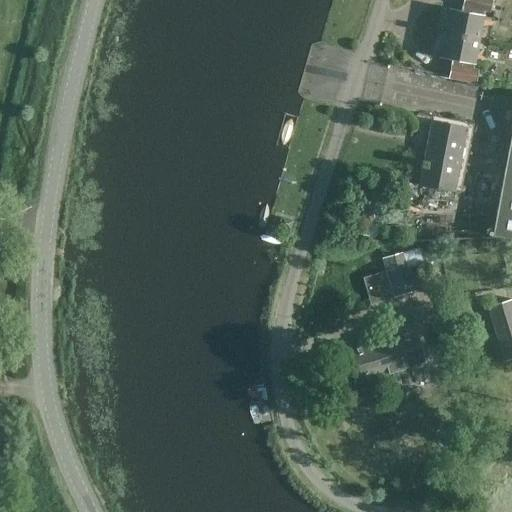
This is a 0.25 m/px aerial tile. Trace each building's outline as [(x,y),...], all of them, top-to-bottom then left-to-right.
[(444,32),(479,39),(485,12),(489,13),(491,0),(463,0),(461,11),(448,8),(444,32)] [(474,67),(479,39),(444,32),(439,56),(451,58),(447,77),(475,82),(478,68),(474,67)] [(511,118),(491,234),(511,237),(511,118)] [(466,126),(431,120),(419,184),(454,190),(466,126)] [(408,249),(384,254),(392,294),(416,289),(408,249)] [(371,301),(394,296),(390,276),(367,281),(371,301)] [(511,309),(508,298),(485,305),(502,358),(511,354),(511,309)] [(344,352),(354,386),(433,360),(422,326),(344,352)]
